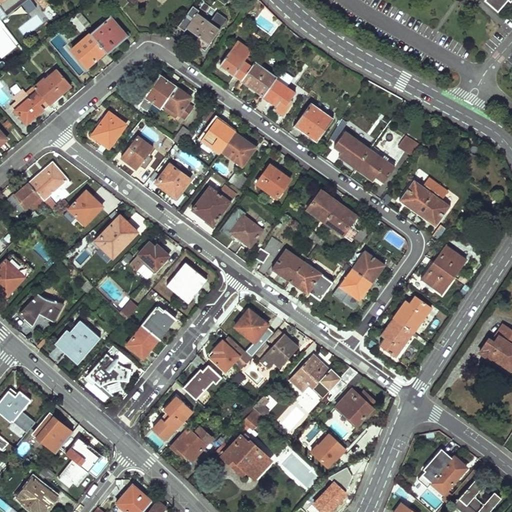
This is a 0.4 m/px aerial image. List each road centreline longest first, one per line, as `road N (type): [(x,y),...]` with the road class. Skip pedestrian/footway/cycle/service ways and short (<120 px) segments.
road 1 (residential): [(52,129),(143,52),(170,57),(409,229),(415,251),(346,350)]
road 2 (residential): [(52,129),(239,275)]
road 3 (tertiary): [(463,114),(335,43),(280,0)]
road 4 (residential): [(115,433),(239,275)]
road 5 (tertiary): [(413,397),(511,242)]
road 6 (residential): [(345,0),(480,78)]
road 7 (secondary): [(15,347),(115,433)]
road 8 (residential): [(239,275),(346,350)]
road 9 (tertiary): [(364,511),(413,397)]
road 10 (residential): [(413,397),(511,469)]
